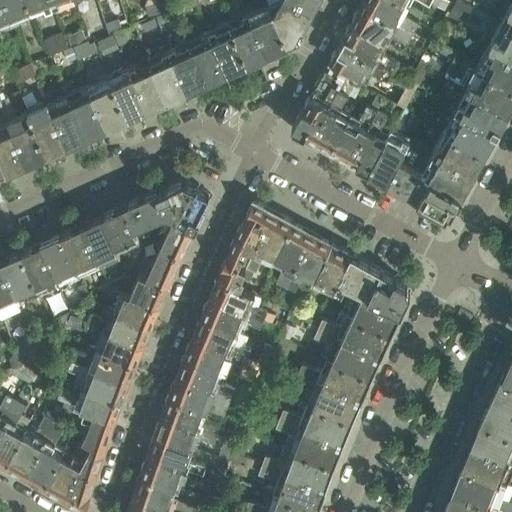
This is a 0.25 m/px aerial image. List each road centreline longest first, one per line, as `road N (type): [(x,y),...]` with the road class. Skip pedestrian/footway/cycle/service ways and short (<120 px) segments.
road 1 (residential): [(97,511),(250,150)]
road 2 (residential): [(0,217),(200,124),(250,150)]
road 3 (residential): [(452,259),(345,511)]
road 4 (residential): [(409,511),(508,293)]
road 5 (residential): [(452,259),(250,150)]
road 6 (residential): [(336,0),(250,150)]
road 7 (residential): [(511,154),(452,259)]
